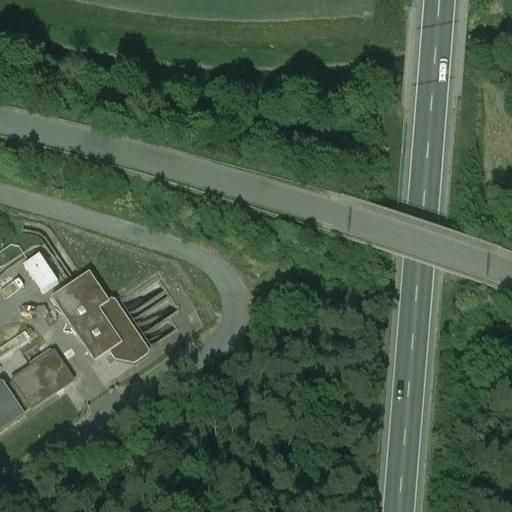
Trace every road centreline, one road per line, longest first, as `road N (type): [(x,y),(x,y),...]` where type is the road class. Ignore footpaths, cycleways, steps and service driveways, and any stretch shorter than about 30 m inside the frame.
road 1 (unclassified): [(0,195),(170,246),(209,264),(237,303),(235,323),(220,342),(0,499)]
road 2 (unclassified): [(0,131),(339,221),(511,278)]
road 3 (primary): [(436,0),(398,511)]
